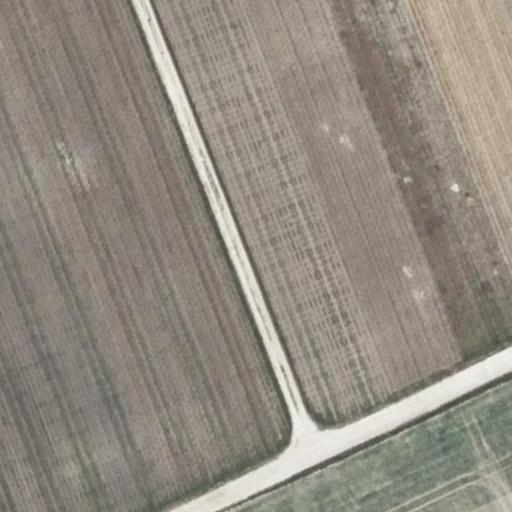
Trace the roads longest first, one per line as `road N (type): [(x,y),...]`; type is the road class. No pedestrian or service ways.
road 1 (track): [(141,0),(313,453)]
road 2 (track): [(192,511),(511,356)]
